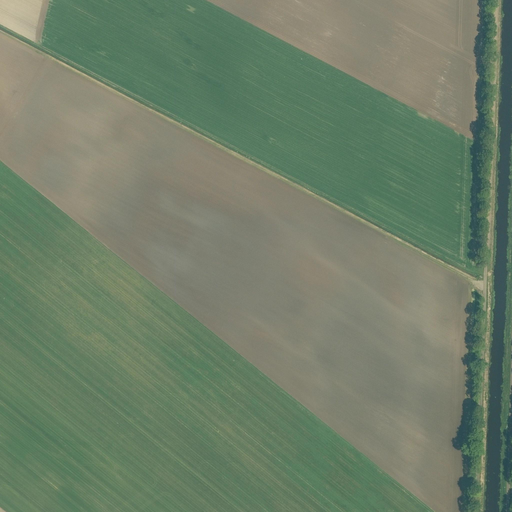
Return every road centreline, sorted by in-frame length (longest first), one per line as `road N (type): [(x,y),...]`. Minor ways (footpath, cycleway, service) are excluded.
road 1 (track): [(475,511),(496,0)]
road 2 (unclassified): [(507,511),(511,372)]
